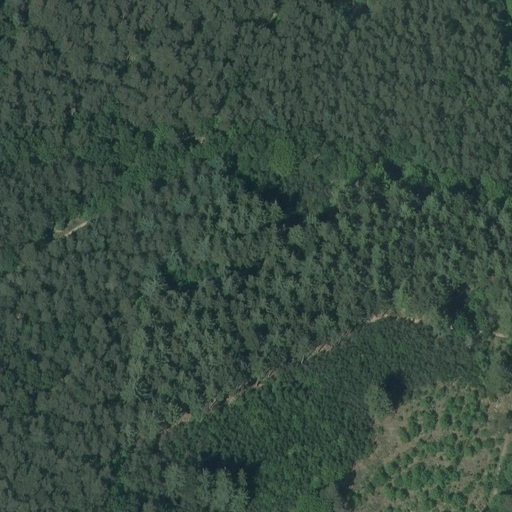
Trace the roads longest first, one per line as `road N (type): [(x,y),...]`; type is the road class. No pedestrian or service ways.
road 1 (track): [(511,212),(248,152),(0,146)]
road 2 (unknown): [(511,337),(400,317),(251,328),(0,315)]
